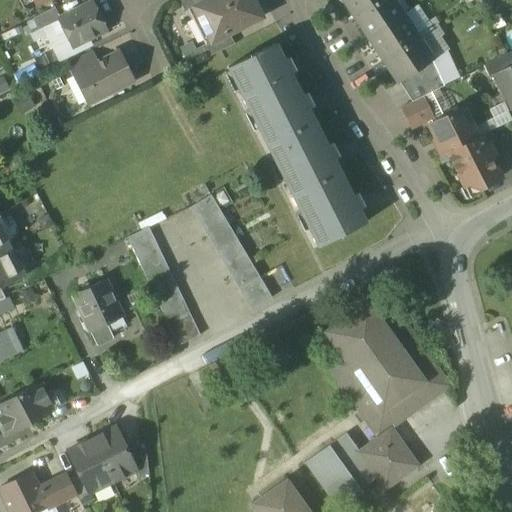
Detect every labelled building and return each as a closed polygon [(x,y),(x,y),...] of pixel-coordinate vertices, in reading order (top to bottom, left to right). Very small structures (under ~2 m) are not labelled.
[(177,0),(184,13),(193,9),(192,8),(208,0),(177,0)] [(210,43),(210,44),(228,35),(260,18),(251,0),(208,0),(192,8),(193,9),(210,43)] [(342,0),(353,15),(375,0),(342,0)] [(375,0),(353,15),(368,38),(401,16),(390,0),(375,0)] [(58,22),(71,49),(88,40),(106,31),(92,3),(59,19),(57,20),(58,22)] [(401,16),(417,39),(432,28),(417,5),(401,16)] [(32,19),(38,31),(41,30),(58,22),(57,20),(59,19),(54,8),(32,19)] [(368,38),(383,61),(417,39),(401,16),(368,38)] [(58,22),(41,30),(58,64),(92,47),(88,40),(71,49),(58,22)] [(437,25),(432,28),(417,39),(432,61),(447,51),(449,50),(441,38),(444,36),(437,25)] [(205,54),(207,59),(222,51),(234,45),(228,35),(210,44),(210,43),(201,47),(205,54)] [(432,61),(417,39),(383,61),(398,83),(432,61)] [(205,54),(201,47),(195,50),(191,42),(178,48),(186,64),(205,54)] [(227,69),(319,247),(365,223),(358,209),(362,207),(357,196),(352,198),(332,159),(337,157),(331,146),(326,148),(306,109),(311,107),(305,95),(300,98),(288,74),(293,72),(287,61),(282,63),(273,46),(227,69)] [(487,62),(493,75),(511,66),(511,49),(496,58),(497,58),(487,62)] [(459,79),(447,51),(432,61),(443,87),(459,79)] [(66,65),(73,77),(80,74),(79,73),(96,64),(90,52),(66,65)] [(90,95),(97,97),(110,91),(111,93),(132,82),(123,66),(122,67),(118,60),(111,57),(96,64),(79,73),(80,74),(90,95)] [(398,83),(411,103),(421,98),(436,90),(438,90),(443,87),(432,61),(398,83)] [(510,111),(511,110),(511,66),(493,75),(510,111)] [(78,107),(97,97),(90,95),(80,74),(73,77),(65,81),(78,107)] [(0,94),(9,90),(2,77),(0,77),(0,94)] [(449,111),(438,90),(436,90),(421,98),(432,119),(449,111)] [(35,107),(26,95),(13,104),(22,117),(35,107)] [(432,119),(421,98),(411,103),(400,108),(411,130),(432,119)] [(475,127),(480,136),(487,133),(510,121),(506,112),(502,103),(488,110),(492,119),(475,127)] [(441,157),(446,154),(446,153),(477,138),(462,109),(428,126),(435,141),(433,141),(441,157)] [(480,136),(479,137),(484,147),(488,145),(489,146),(493,144),(487,133),(480,136)] [(479,137),(477,138),(446,153),(446,154),(464,188),(474,192),(500,178),(490,158),(494,156),(489,146),(488,145),(484,147),(479,137)] [(189,209),(195,219),(216,206),(210,196),(189,209)] [(195,219),(201,229),(222,217),(216,206),(195,219)] [(161,212),(137,224),(141,231),(147,228),(166,221),(161,212)] [(201,229),(207,240),(228,227),(222,217),(201,229)] [(234,237),(228,227),(207,240),(213,250),(234,237)] [(126,239),(131,249),(153,238),(147,228),(126,239)] [(241,248),(234,237),(213,250),(219,260),(241,248)] [(131,249),(136,260),(158,249),(153,238),(131,249)] [(0,288),(23,277),(8,246),(0,250),(0,288)] [(247,258),(241,248),(219,260),(226,271),(247,258)] [(136,260),(141,271),(163,260),(158,249),(136,260)] [(253,269),(247,258),(226,271),(232,281),(253,269)] [(141,271),(147,282),(169,271),(163,260),(141,271)] [(259,278),(253,269),(232,281),(238,291),(259,278)] [(147,282),(152,292),(174,282),(169,271),(147,282)] [(265,290),(259,278),(238,291),(244,302),(265,290)] [(73,295),(89,333),(107,325),(121,319),(105,281),(73,295)] [(152,292),(157,303),(179,293),(174,282),(152,292)] [(272,300),(265,290),(244,302),(250,312),(272,300)] [(157,303),(162,314),(184,304),(179,293),(157,303)] [(3,300),(0,301),(0,317),(12,311),(6,298),(3,300)] [(322,364),(376,440),(390,429),(450,387),(396,311),(381,322),(366,301),(323,332),(338,353),(322,364)] [(162,314),(168,325),(190,315),(184,304),(162,314)] [(168,325),(173,337),(195,327),(190,315),(168,325)] [(113,339),(107,325),(89,333),(95,347),(113,339)] [(201,338),(195,327),(173,337),(179,349),(201,338)] [(0,360),(20,352),(20,351),(11,330),(0,334),(0,360)] [(88,375),(82,363),(69,369),(76,381),(88,375)] [(0,403),(0,426),(5,435),(53,410),(44,394),(39,384),(0,403)] [(48,392),(44,394),(53,410),(66,404),(59,389),(53,392),(48,392)] [(90,440),(112,483),(133,472),(135,471),(126,452),(114,428),(90,440)] [(358,452),(356,453),(375,479),(383,491),(417,467),(390,429),(376,440),(358,452)] [(359,490),(375,479),(356,453),(358,452),(345,434),(303,464),(304,465),(332,503),(331,503),(332,504),(362,494),(359,490)] [(112,483),(90,440),(67,451),(79,476),(88,494),(90,494),(112,483)] [(133,472),(137,479),(148,474),(144,443),(126,452),(135,471),(133,472)] [(37,511),(46,508),(48,507),(38,487),(31,473),(0,487),(0,496),(7,511),(37,511)] [(64,502),(76,496),(69,481),(65,474),(53,479),(64,502)] [(79,476),(69,481),(76,496),(81,507),(93,501),(90,494),(88,494),(79,476)] [(53,479),(38,487),(48,507),(46,508),(48,511),(53,508),(64,502),(53,479)] [(250,504),(256,511),(308,511),(285,479),(250,504)]
